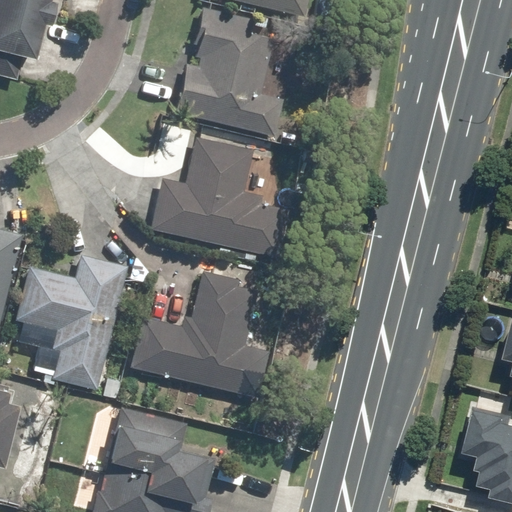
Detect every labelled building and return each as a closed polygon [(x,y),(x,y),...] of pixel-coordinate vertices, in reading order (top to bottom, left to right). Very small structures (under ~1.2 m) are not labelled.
[(27,60),(42,0),(0,0),(0,76),(13,80),(18,58),(27,60)] [(231,0),(298,16),(302,0),(231,0)] [(195,6),(170,111),(269,136),(278,99),(256,94),(270,39),(245,33),(249,19),(195,6)] [(156,176),(144,229),(269,256),(280,208),(259,204),(261,194),(240,190),(249,149),(188,136),(179,181),(156,176)] [(0,304),(17,234),(0,229),(0,304)] [(46,378),(93,389),(123,264),(76,252),(70,275),(22,264),(9,318),(49,328),(45,348),(53,350),(46,378)] [(136,317),(124,367),(243,395),(254,348),(241,345),(254,289),(233,284),(235,278),(197,269),(186,316),(180,315),(177,326),(136,317)] [(511,316),(508,316),(498,356),(510,359),(507,374),(511,375),(507,392),(511,393),(511,316)] [(0,442),(10,404),(0,401),(0,395),(3,386),(0,385),(0,442)] [(111,404),(85,511),(203,511),(216,459),(175,450),(182,421),(111,404)] [(510,415),(470,405),(459,450),(473,454),(470,469),(474,470),(471,483),(486,487),(484,496),(511,502),(511,423),(508,422),(510,415)]
